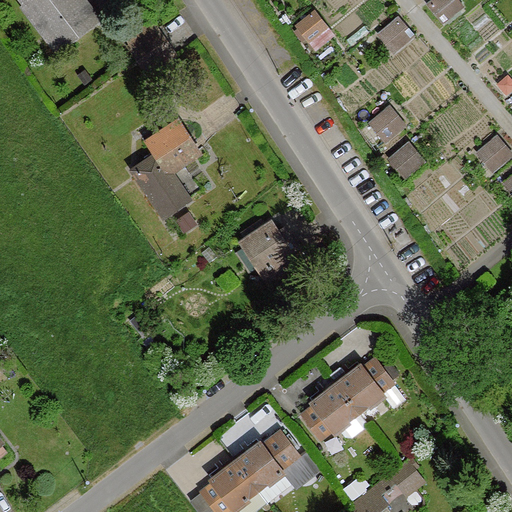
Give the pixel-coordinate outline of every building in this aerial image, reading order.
[(85,0),(16,0),(57,54),(102,21),(85,0)] [(464,7),(457,0),(435,0),(429,5),(444,23),(464,7)] [(329,7),(305,15),(315,45),(339,37),(329,7)] [(415,37),(400,19),(381,35),(396,53),(415,37)] [(155,21),(125,42),(147,75),(177,54),(155,21)] [(406,126),(391,108),(372,124),(387,143),(406,126)] [(153,155),(131,170),(165,221),(194,201),(176,174),(204,156),(179,119),(144,142),(153,155)] [(511,157),(511,152),(500,137),(480,153),(495,172),(511,157)] [(426,162),(411,144),(391,160),(406,178),(426,162)] [(274,220),(240,242),(265,281),(299,258),(274,220)] [(359,357),(307,397),(311,403),(299,412),(320,439),(333,429),(334,431),(386,392),(384,390),(396,381),(375,353),(363,362),(359,357)] [(300,453),(279,426),(262,440),(258,435),(206,475),(210,480),(198,489),(200,491),(189,499),(198,511),(224,511),(230,508),(232,510),(284,470),(283,467),(300,453)] [(408,495),(427,481),(417,467),(421,464),(413,454),(350,503),(356,511),(373,511),(389,501),(382,492),(397,480),(408,495)]
